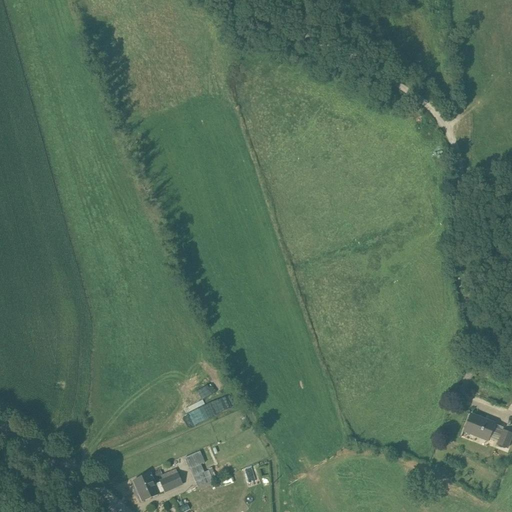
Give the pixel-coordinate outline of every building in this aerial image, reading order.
[(193,391),(199,403),(220,392),(214,380),(193,391)] [(233,396),(225,399),(229,412),(238,409),(233,396)] [(494,425),(470,415),(462,432),(487,442),(494,425)] [(253,427),(244,432),(249,443),(259,439),(253,427)] [(511,439),(511,436),(502,431),(496,445),(507,450),(511,439)] [(210,484),(201,464),(205,462),(200,452),(197,453),(185,458),(198,488),(210,484)] [(152,473),(134,480),(143,503),(162,495),(152,473)] [(179,473),(160,481),(165,493),(184,485),(179,473)]
